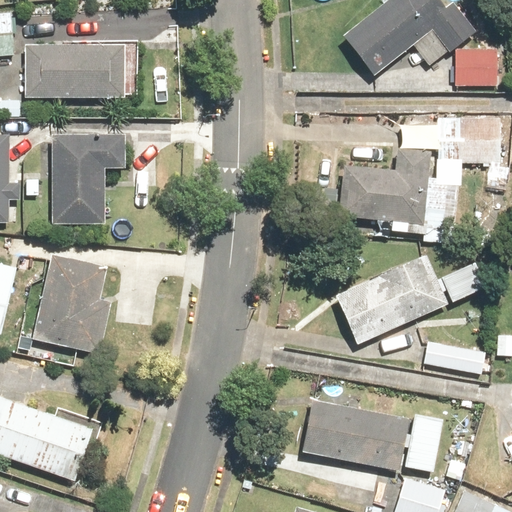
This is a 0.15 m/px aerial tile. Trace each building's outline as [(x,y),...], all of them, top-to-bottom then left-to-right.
[(439,12),(430,0),(389,0),(337,38),(367,80),(411,47),(425,66),(472,33),(450,4),(439,12)] [(14,15),(0,16),(0,58),(18,57),(14,15)] [(22,49),(22,101),(122,102),(122,50),(22,49)] [(502,52),(459,49),(459,65),(438,64),(437,90),(500,94),(502,52)] [(7,138),(0,138),(0,226),(7,227),(7,205),(18,204),(18,187),(7,187),(7,138)] [(123,139),(49,139),(49,227),(102,227),(102,173),(123,173),(123,139)] [(340,167),(336,220),(420,227),(427,151),(392,147),(390,171),(340,167)] [(331,297),(353,347),(443,307),(421,257),(331,297)] [(105,270),(48,258),(30,342),(98,357),(109,307),(97,304),(105,270)] [(480,263),(444,279),(455,304),(491,289),(480,263)] [(0,333),(13,273),(0,269),(0,333)] [(478,350),(432,342),(427,368),(474,375),(478,350)] [(0,401),(0,459),(72,485),(90,433),(0,401)] [(304,402),(294,454),(393,472),(403,420),(304,402)] [(451,420),(416,415),(407,471),(442,476),(451,420)] [(443,511),(450,489),(410,479),(401,511),(443,511)] [(511,511),(511,510),(468,491),(459,511),(511,511)]
